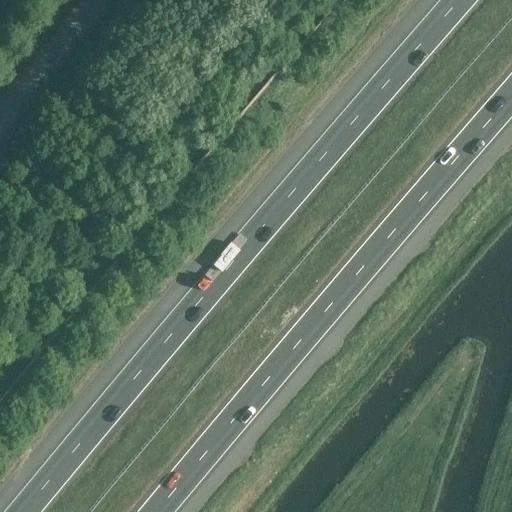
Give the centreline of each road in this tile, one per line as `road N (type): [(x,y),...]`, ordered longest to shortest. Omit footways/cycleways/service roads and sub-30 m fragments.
road 1 (motorway): [(460,0),(24,511)]
road 2 (motorway): [(163,511),(511,97)]
